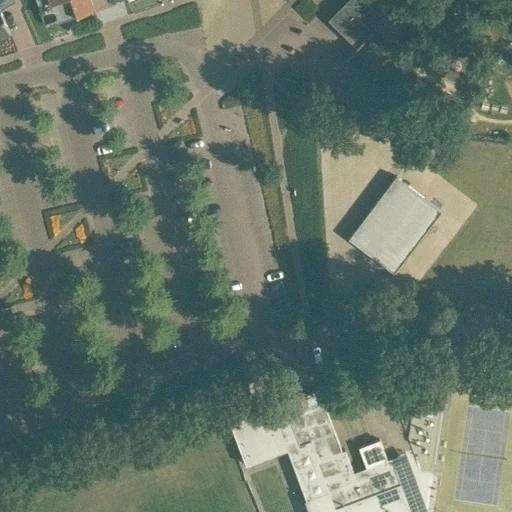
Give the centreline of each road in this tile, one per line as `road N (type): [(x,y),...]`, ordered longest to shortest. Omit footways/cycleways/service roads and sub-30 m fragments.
road 1 (unclassified): [(0,433),(201,353),(266,340),(363,330),(511,338)]
road 2 (residential): [(0,84),(257,22),(242,0)]
